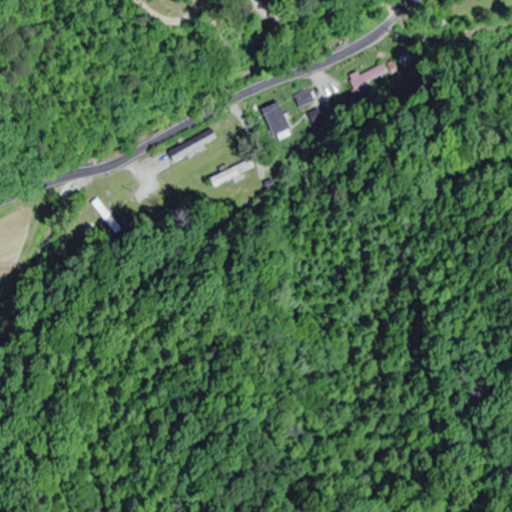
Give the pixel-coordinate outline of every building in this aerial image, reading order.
[(373,72),(354,77),(357,88),(376,84),(373,72)] [(315,101),(311,91),(293,98),(298,109),(315,101)] [(316,122),(312,110),(270,123),(274,134),(316,122)] [(166,152),(171,162),(216,139),(211,129),(166,152)] [(104,218),(112,233),(136,220),(132,213),(141,208),(137,200),(104,218)]
